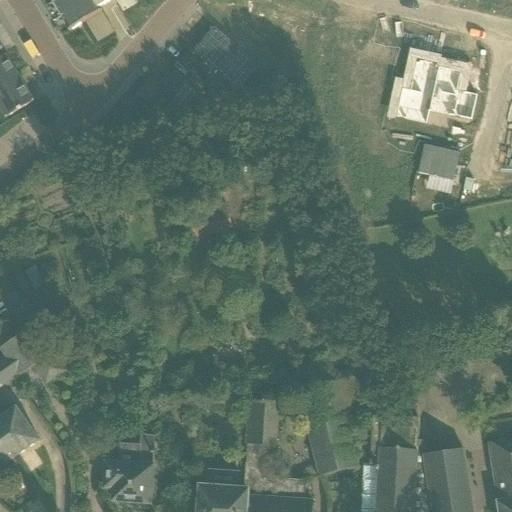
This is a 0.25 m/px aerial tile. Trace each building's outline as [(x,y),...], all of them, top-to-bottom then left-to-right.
[(50,0),(69,31),(68,31),(69,33),(102,13),(101,11),(101,12),(99,8),(112,0),(115,4),(116,3),(116,2),(118,0),(50,0)] [(225,39),(214,30),(194,52),(205,62),(225,39)] [(225,39),(205,62),(215,71),(235,49),(225,39)] [(226,81),(246,58),(235,49),(215,71),(226,81)] [(256,68),(246,58),(226,81),(237,90),(256,68)] [(396,119),(427,126),(439,68),(437,67),(438,66),(419,62),(419,63),(416,63),(410,92),(402,90),(396,119)] [(0,90),(11,84),(0,64),(0,90)] [(439,68),(427,126),(428,126),(430,114),(452,119),(453,118),(473,122),(478,96),(458,92),(463,73),(439,68)] [(154,75),(134,99),(157,119),(166,108),(177,118),(197,94),(184,83),(175,93),(154,75)] [(0,122),(25,107),(11,84),(0,90),(0,122)] [(284,87),(260,93),(263,102),(287,96),(284,87)] [(207,117),(219,114),(216,105),(204,108),(207,117)] [(186,242),(224,233),(232,231),(231,227),(226,204),(226,203),(199,209),(180,214),(186,242)] [(11,307),(21,300),(16,292),(6,299),(11,307)] [(69,345),(82,338),(74,323),(61,330),(69,345)] [(0,389),(52,353),(34,327),(0,350),(5,356),(0,359),(0,469),(9,463),(0,450),(0,441),(3,440),(0,435),(0,389)] [(360,468),(338,381),(332,360),(307,366),(313,388),(299,392),(320,477),(360,468)] [(246,491),(210,488),(201,488),(199,511),(311,511),(313,501),(305,501),(307,481),(284,479),(285,477),(273,477),(278,404),(252,403),(246,491)] [(0,435),(3,440),(0,441),(0,450),(9,463),(40,442),(16,408),(0,419),(0,435)] [(413,511),(417,441),(419,420),(373,417),(370,465),(364,465),(360,511),(413,511)] [(141,436),(140,446),(119,444),(117,464),(106,464),(104,490),(114,490),(113,502),(135,504),(134,508),(146,509),(147,505),(151,505),(155,437),(141,436)] [(511,511),(511,439),(488,444),(488,447),(490,447),(500,511),(511,511)] [(432,511),(424,457),(422,441),(417,441),(413,511),(432,511)] [(472,511),(463,450),(424,457),(432,511),(472,511)] [(211,470),(210,484),(243,484),(243,470),(211,470)]
